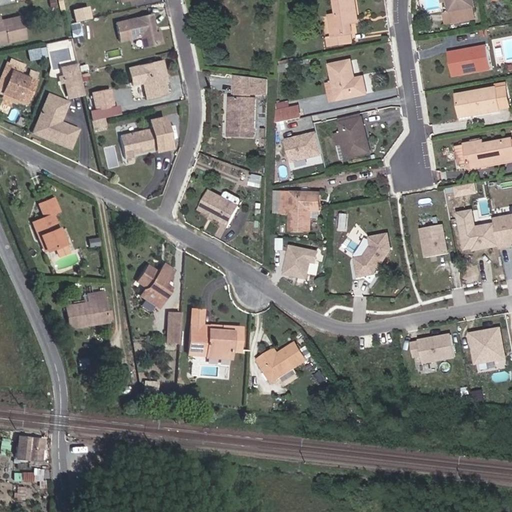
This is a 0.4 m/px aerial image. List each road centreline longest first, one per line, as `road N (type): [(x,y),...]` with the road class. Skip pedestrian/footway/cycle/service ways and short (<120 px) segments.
road 1 (residential): [(511,302),(341,329),(308,317),(159,221)]
road 2 (unclassified): [(69,511),(58,457),(58,381),(0,235)]
road 3 (residential): [(159,221),(193,143),(199,90),(178,0)]
road 4 (residential): [(159,221),(0,141)]
road 5 (unclassified): [(403,0),(414,171)]
road 6 (unknown): [(91,185),(117,340)]
